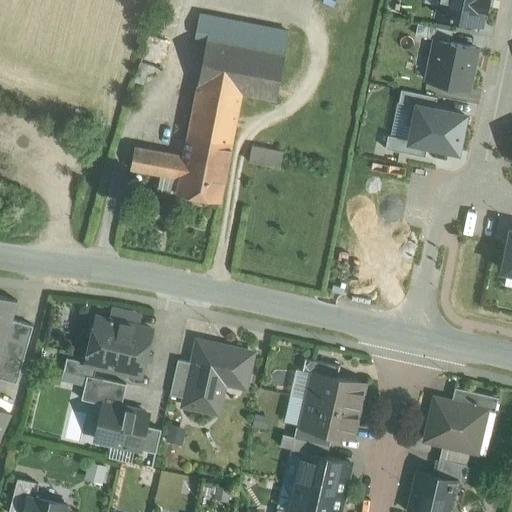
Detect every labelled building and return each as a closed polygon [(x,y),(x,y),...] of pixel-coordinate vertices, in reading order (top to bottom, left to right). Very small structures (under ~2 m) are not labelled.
[(440,0),(437,14),(482,23),(484,9),(487,10),(488,0),(440,0)] [(288,32),(199,15),(195,36),(207,38),(207,37),(284,52),(288,32)] [(453,30),(418,23),(415,34),(437,39),(451,42),(453,30)] [(284,52),(207,37),(207,38),(198,84),(242,93),(276,99),(286,52),(284,52)] [(437,39),(428,81),(467,89),(476,47),(451,42),(437,39)] [(242,93),(198,84),(184,155),(184,156),(228,164),(242,93)] [(437,97),(401,91),(399,102),(410,104),(417,105),(434,108),(437,97)] [(410,104),(406,123),(413,124),(417,105),(410,104)] [(434,108),(417,105),(413,124),(410,140),(428,144),(458,150),(465,114),(434,108)] [(266,133),(264,148),(252,145),(249,161),(280,167),(286,137),(266,133)] [(388,135),(385,148),(425,157),(428,144),(410,140),(388,135)] [(184,155),(135,146),(130,168),(180,177),(184,156),(184,155)] [(228,164),(184,156),(180,177),(177,191),(221,200),(228,164)] [(502,270),(511,271),(511,228),(502,270)] [(0,432),(10,411),(0,406),(0,361),(14,315),(18,300),(0,294),(0,432)] [(14,315),(0,361),(0,372),(17,378),(34,321),(14,315)] [(152,327),(113,318),(114,317),(111,316),(111,318),(97,315),(87,361),(97,364),(141,374),(152,327)] [(252,352),(198,340),(194,361),(186,396),(184,403),(217,410),(223,383),(233,377),(245,380),(244,385),(245,385),(252,352)] [(67,356),(51,353),(48,365),(64,369),(67,356)] [(87,361),(67,356),(64,369),(87,374),(94,376),(94,375),(97,364),(87,361)] [(340,364),(305,357),(302,370),(313,372),(314,371),(337,376),(340,364)] [(194,361),(178,358),(170,393),(186,396),(194,361)] [(337,376),(314,371),(313,372),(308,398),(358,410),(364,382),(337,376)] [(126,382),(94,375),(94,376),(87,374),(82,397),(103,402),(104,402),(121,406),(126,382)] [(498,397),(455,387),(452,400),(483,407),(483,409),(495,412),(498,397)] [(452,400),(438,397),(434,417),(429,421),(424,440),(477,452),(481,433),(481,432),(478,431),(483,409),(483,407),(452,400)] [(358,410),(308,398),(302,425),(301,425),(332,432),(352,437),(358,410)] [(121,406),(104,402),(103,402),(95,437),(140,448),(146,424),(148,412),(121,406)] [(495,412),(483,409),(478,431),(481,432),(481,433),(489,434),(495,412)] [(332,432),(301,425),(302,425),(297,423),(294,436),(330,444),(332,432)] [(161,428),(146,424),(140,448),(156,451),(161,428)] [(184,430),(171,426),(168,439),(181,443),(184,430)] [(330,444),(294,436),(290,453),(302,456),(304,450),(327,456),(330,444)] [(327,456),(304,450),(302,456),(296,484),(343,494),(350,461),(327,456)] [(467,464),(439,457),(435,475),(455,479),(455,481),(462,483),(467,464)] [(435,475),(418,471),(408,511),(449,511),(454,491),(452,491),(455,481),(455,479),(435,475)] [(38,483),(18,479),(9,511),(28,511),(32,496),(35,497),(38,483)] [(338,511),(343,494),(296,484),(290,511),(289,511),(338,511)] [(35,497),(32,496),(28,511),(65,511),(67,504),(35,497)]
